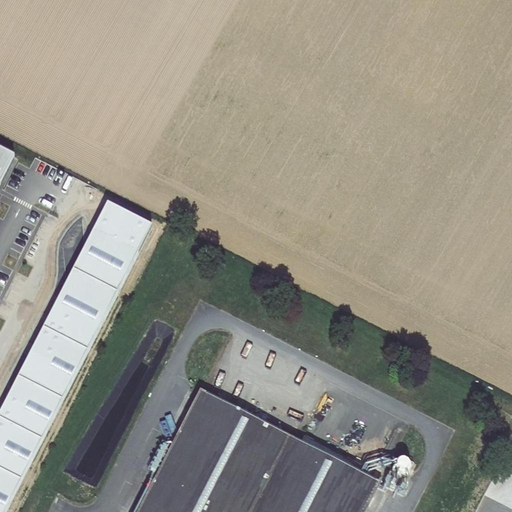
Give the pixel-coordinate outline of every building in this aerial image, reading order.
[(0,187),(15,158),(0,150),(0,187)] [(0,511),(6,511),(152,230),(108,207),(94,234),(100,243),(85,251),(90,261),(76,269),(81,278),(67,287),(72,296),(58,305),(30,358),(35,367),(21,376),(26,385),(12,394),(0,416),(0,511)] [(100,243),(94,234),(85,251),(100,243)] [(85,251),(76,269),(90,261),(85,251)] [(76,269),(67,287),(81,278),(76,269)] [(67,287),(58,305),(72,296),(67,287)] [(30,358),(21,376),(35,367),(30,358)] [(21,376),(12,394),(26,385),(21,376)] [(368,479),(344,467),(200,392),(138,511),(366,511),(380,485),(368,479)] [(359,456),(371,462),(377,449),(365,443),(359,456)] [(368,479),(372,473),(347,461),(344,467),(368,479)]
